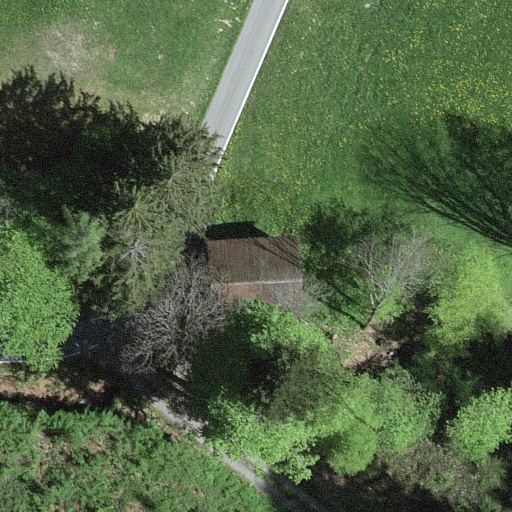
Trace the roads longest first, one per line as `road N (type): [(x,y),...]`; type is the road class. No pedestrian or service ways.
road 1 (tertiary): [(276,0),(117,351),(0,352)]
road 2 (track): [(300,511),(117,351)]
